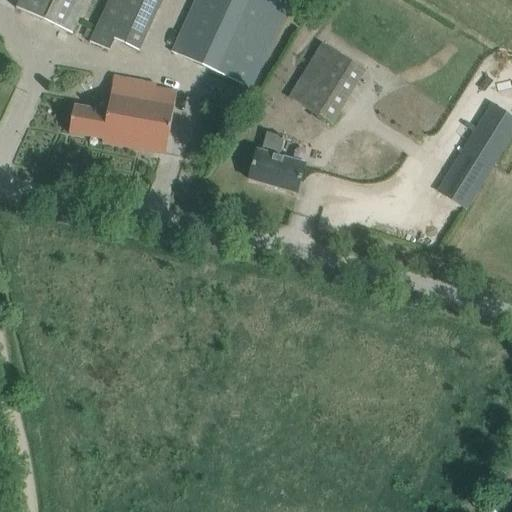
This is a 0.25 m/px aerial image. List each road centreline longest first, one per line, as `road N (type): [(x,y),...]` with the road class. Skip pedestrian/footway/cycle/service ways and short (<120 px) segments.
road 1 (unclassified): [(511,315),(385,276),(0,190)]
road 2 (track): [(0,340),(34,511)]
